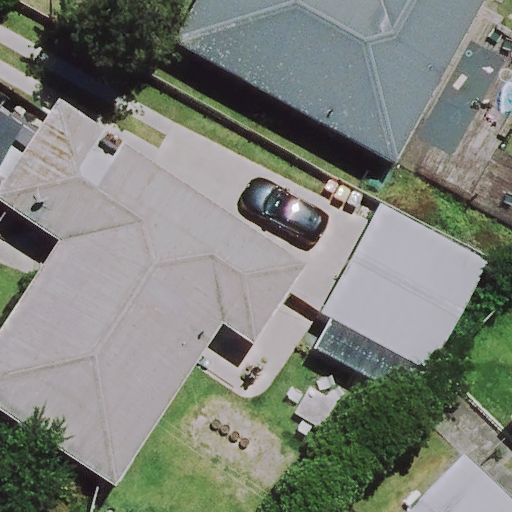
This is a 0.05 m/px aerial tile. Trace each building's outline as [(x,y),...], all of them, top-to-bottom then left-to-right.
[(474,0),(190,0),(160,58),(375,179),(474,0)] [(288,278),(38,115),(0,173),(0,230),(40,257),(0,316),(0,441),(95,503),(204,337),(235,358),(288,278)] [(469,271),(368,217),(310,324),(410,378),(469,271)] [(511,371),(495,356),(462,391),(511,438),(511,371)] [(494,511),(446,465),(400,511),(494,511)]
